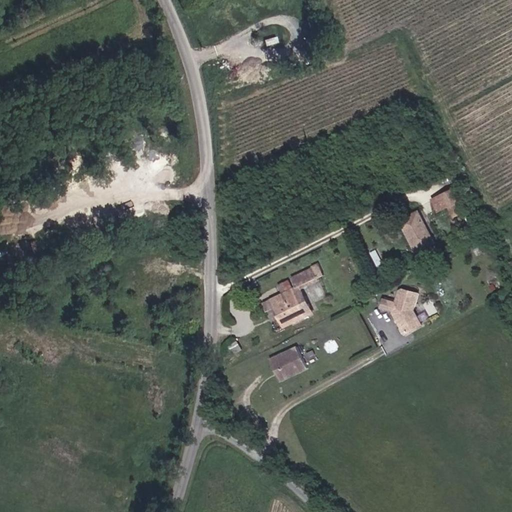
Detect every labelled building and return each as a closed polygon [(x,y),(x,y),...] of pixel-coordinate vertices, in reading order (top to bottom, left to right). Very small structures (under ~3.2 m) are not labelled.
[(438,212),(456,203),(450,189),(431,197),(438,212)] [(462,205),(450,210),(460,232),(468,228),(464,217),(467,216),(462,205)] [(450,210),(436,215),(441,227),(451,222),(456,233),(460,232),(450,210)] [(402,234),(409,251),(413,249),(419,264),(435,257),(421,226),(402,234)] [(413,249),(409,251),(415,266),(419,264),(413,249)] [(281,324),(277,325),(281,334),(311,320),(300,293),(323,282),(318,270),(311,273),(312,275),(290,284),(295,295),(269,306),(272,313),(276,311),(281,324)] [(387,304),(385,312),(397,315),(397,316),(409,338),(425,329),(417,314),(422,297),(404,292),(400,307),(387,304)] [(276,311),(272,313),(277,325),(281,324),(276,311)] [(282,384),(310,371),(300,349),(272,362),(282,384)]
